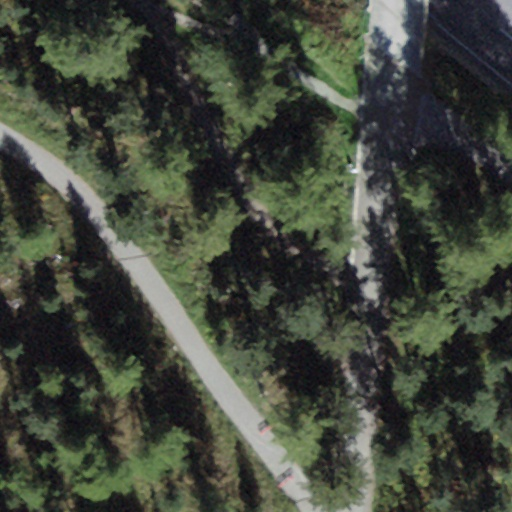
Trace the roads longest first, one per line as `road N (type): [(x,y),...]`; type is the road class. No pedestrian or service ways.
road 1 (track): [(338,511),(104,207),(0,134)]
road 2 (track): [(378,296),(259,214),(127,0)]
road 3 (residential): [(400,0),(378,296)]
road 4 (residential): [(357,511),(378,296)]
